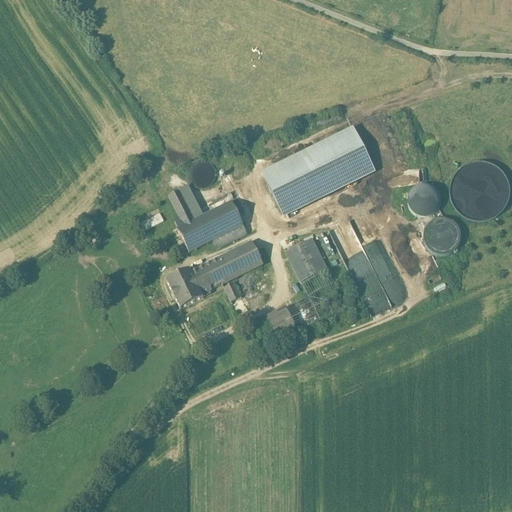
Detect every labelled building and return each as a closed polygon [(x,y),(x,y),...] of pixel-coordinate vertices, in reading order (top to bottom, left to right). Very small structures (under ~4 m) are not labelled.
[(355,136),(310,158),(326,193),(372,171),(355,136)] [(310,158),(265,180),(282,215),(326,193),(310,158)] [(214,181),(215,176),(214,170),(211,166),(206,162),(201,161),(195,162),(190,166),(187,170),(186,176),(187,181),(191,186),(195,189),(201,190),(207,189),(211,186),(214,181)] [(499,224),(511,175),(462,163),(450,213),(499,224)] [(463,230),(433,217),(442,197),(417,186),(405,213),(428,222),(421,239),(428,242),(424,250),(450,261),(463,230)] [(190,215),(179,193),(168,199),(179,220),(183,227),(231,204),(227,196),(190,215)] [(178,230),(177,231),(189,255),(214,242),(243,228),(231,204),(183,227),(178,230)] [(159,215),(140,225),(144,233),(163,223),(159,215)] [(179,220),(174,222),(178,230),(183,227),(179,220)] [(243,228),(214,242),(217,250),(247,235),(243,228)] [(311,242),(285,255),(300,285),(326,272),(311,242)] [(252,245),(191,275),(202,297),(262,267),(252,245)] [(153,270),(144,274),(147,280),(155,275),(153,270)] [(189,272),(166,283),(180,311),(203,300),(202,297),(191,275),(189,272)] [(234,285),(223,290),(237,318),(247,312),(234,285)] [(286,310),(254,326),(265,350),(298,334),(286,310)]
